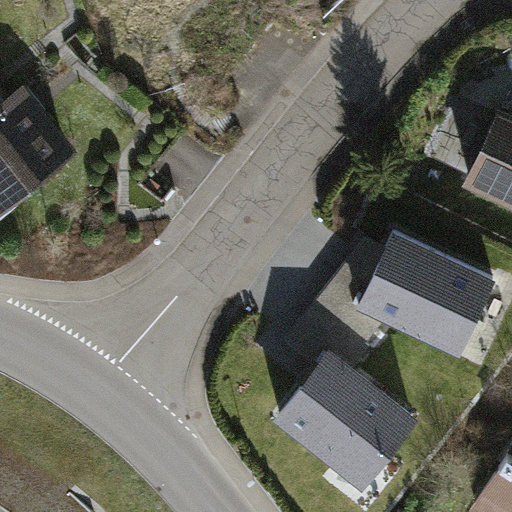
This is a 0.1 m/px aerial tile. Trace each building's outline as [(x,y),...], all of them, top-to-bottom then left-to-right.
[(0,203),(76,143),(39,96),(24,77),(1,94),(0,92),(0,203)] [(511,101),(509,112),(498,106),(462,181),(511,205),(511,101)] [(380,258),(361,297),(461,345),(498,269),(398,220),(380,258)] [(307,371),(273,414),(364,485),(422,410),(332,339),(307,371)] [(511,511),(511,444),(472,506),(480,511),(511,511)]
